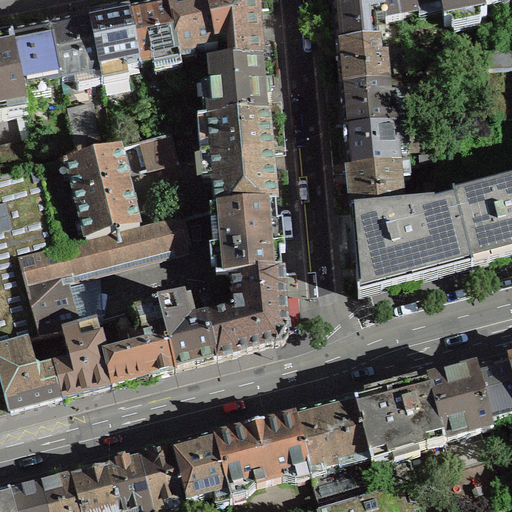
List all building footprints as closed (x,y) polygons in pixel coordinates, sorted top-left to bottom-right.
[(206,0),(201,0),(168,7),(179,59),(196,56),(196,52),(216,50),(215,45),(206,0)] [(228,42),(230,65),(263,62),(257,0),(206,0),(215,45),(228,42)] [(332,0),(333,7),(337,47),(377,44),(375,22),(385,20),(386,24),(401,21),(396,0),(332,0)] [(439,0),(396,0),(401,21),(419,18),(418,13),(442,9),(439,0)] [(439,0),(442,9),(446,28),(486,20),(484,9),(481,0),(439,0)] [(511,0),(481,0),(484,9),(511,3),(511,0)] [(168,7),(129,14),(140,69),(179,61),(179,59),(168,7)] [(129,14),(90,22),(101,76),(103,90),(130,85),(127,71),(140,69),(129,14)] [(90,22),(51,30),(62,84),(101,76),(90,22)] [(51,30),(11,38),(22,92),(62,84),(51,30)] [(22,92),(11,38),(0,40),(0,121),(27,117),(22,92)] [(380,44),(377,44),(337,47),(340,90),(389,86),(387,58),(381,58),(380,44)] [(267,103),(271,103),(270,88),(265,88),(263,62),(230,65),(208,67),(211,103),(206,103),(208,122),(268,117),(267,103)] [(340,90),(344,132),(397,128),(394,99),(390,99),(389,86),(340,90)] [(101,155),(91,105),(67,110),(77,161),(101,155)] [(208,122),(211,162),(271,156),(268,117),(208,122)] [(344,132),(347,173),(396,169),(395,155),(399,155),(397,128),(344,132)] [(143,145),(149,171),(178,163),(171,137),(143,145)] [(0,180),(38,171),(32,141),(0,147),(0,180)] [(141,231),(120,150),(101,155),(77,161),(66,164),(87,245),(141,231)] [(211,162),(216,212),(276,206),(271,156),(211,162)] [(397,182),(396,169),(347,173),(351,215),(404,210),(401,182),(397,182)] [(0,180),(0,352),(28,344),(40,341),(27,290),(20,262),(60,252),(39,171),(38,171),(0,180)] [(511,182),(453,197),(454,201),(472,270),(511,260),(511,182)] [(472,270),(454,201),(434,207),(404,210),(351,215),(352,229),(358,300),(472,270)] [(216,280),(231,279),(282,274),(276,206),(216,212),(210,213),(216,280)] [(65,281),(187,250),(179,221),(141,231),(87,245),(60,252),(20,262),(27,290),(65,281)] [(287,334),(282,274),(231,279),(235,296),(234,299),(234,302),(235,313),(206,320),(217,362),(279,346),(287,334)] [(27,290),(40,341),(63,334),(79,330),(65,281),(27,290)] [(176,373),(217,362),(206,320),(190,324),(184,299),(159,306),(176,373)] [(140,335),(128,338),(131,351),(105,358),(103,358),(111,389),(176,373),(159,306),(135,314),(140,335)] [(62,402),(111,389),(103,358),(105,358),(97,325),(79,330),(63,334),(70,361),(66,366),(54,369),(62,402)] [(0,418),(62,402),(54,369),(40,373),(35,369),(28,344),(0,352),(0,418)] [(508,418),(511,417),(511,376),(509,363),(477,372),(489,418),(506,413),(508,418)] [(477,372),(429,384),(444,443),(493,430),(489,418),(477,372)] [(429,384),(418,387),(417,381),(393,387),(394,393),(356,403),(372,466),(444,445),(444,443),(429,384)] [(356,403),(295,419),(309,470),(319,511),(324,511),(325,511),(380,495),(372,466),(356,403)] [(245,431),(245,432),(215,440),(228,491),(255,484),(256,489),(283,482),(282,477),(309,470),(295,419),(265,427),(264,426),(245,431)] [(215,440),(173,451),(187,504),(229,493),(228,491),(215,440)] [(173,451),(140,459),(153,511),(164,511),(162,505),(173,502),(175,507),(187,504),(173,451)] [(153,511),(140,459),(106,468),(117,511),(153,511)] [(117,511),(106,468),(72,477),(81,511),(117,511)] [(81,511),(72,477),(40,485),(47,511),(81,511)] [(47,511),(40,485),(9,493),(13,511),(47,511)] [(325,511),(411,511),(411,508),(406,510),(399,489),(380,495),(325,511)] [(13,511),(9,493),(0,495),(0,511),(13,511)]
